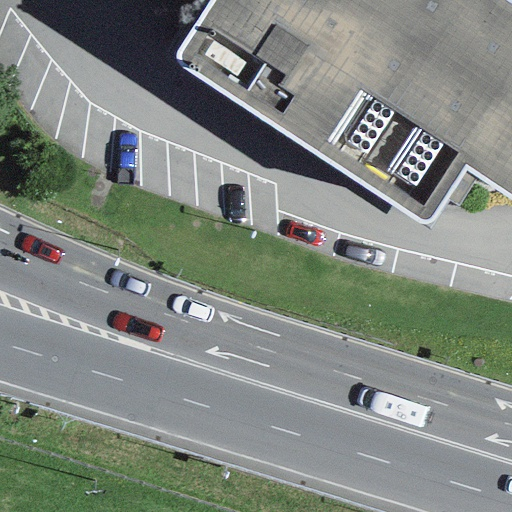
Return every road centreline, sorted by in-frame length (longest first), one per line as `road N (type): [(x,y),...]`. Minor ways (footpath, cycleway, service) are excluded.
road 1 (trunk): [(0,345),(511,500)]
road 2 (trunk): [(511,426),(26,265)]
